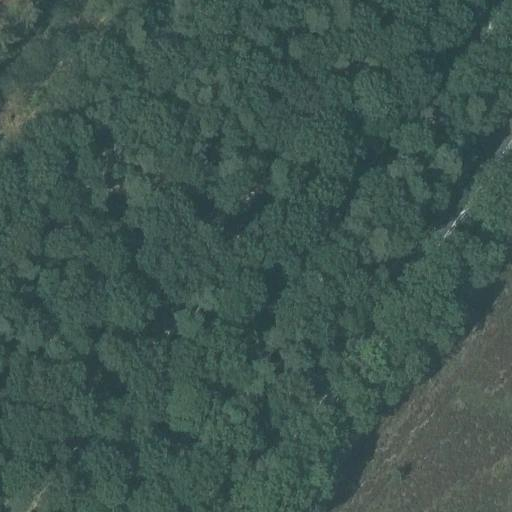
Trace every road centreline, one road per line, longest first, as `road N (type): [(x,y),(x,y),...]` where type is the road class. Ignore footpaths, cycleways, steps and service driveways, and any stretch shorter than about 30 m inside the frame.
road 1 (unclassified): [(492,0),(130,511)]
road 2 (primary): [(234,511),(423,266)]
road 3 (primary): [(511,130),(423,266)]
road 4 (primary): [(423,266),(511,155)]
